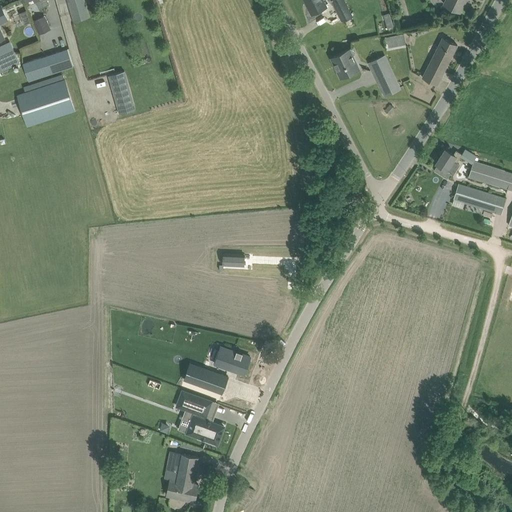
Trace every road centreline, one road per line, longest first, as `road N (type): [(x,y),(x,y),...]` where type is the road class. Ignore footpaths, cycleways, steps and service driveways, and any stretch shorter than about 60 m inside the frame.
road 1 (unclassified): [(217,511),(232,454),(301,318),(376,201)]
road 2 (track): [(500,260),(454,455),(480,511)]
road 3 (unclassified): [(376,201),(501,0)]
road 4 (residential): [(376,201),(275,0)]
road 5 (track): [(376,201),(388,217),(497,250),(500,260)]
